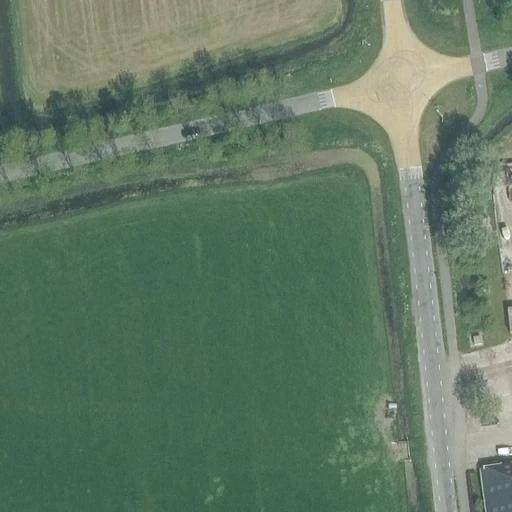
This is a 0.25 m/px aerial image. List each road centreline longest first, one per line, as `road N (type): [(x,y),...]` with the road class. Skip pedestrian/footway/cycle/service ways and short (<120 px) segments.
road 1 (unclassified): [(446,511),(396,88)]
road 2 (unclassified): [(0,173),(396,88)]
road 3 (unclassified): [(396,88),(511,55)]
